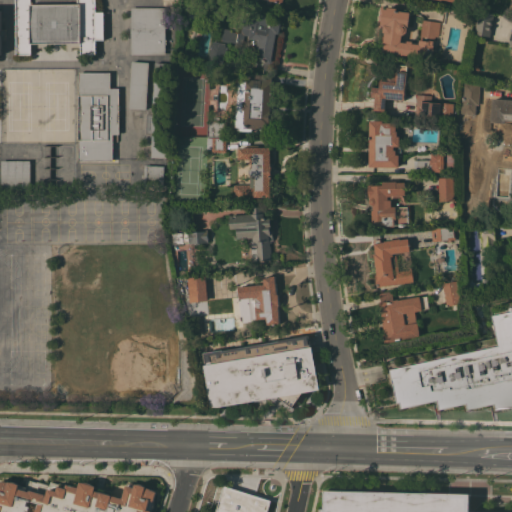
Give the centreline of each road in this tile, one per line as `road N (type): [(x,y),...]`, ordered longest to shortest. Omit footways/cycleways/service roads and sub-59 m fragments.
road 1 (tertiary): [(340,0),(321,182),(344,394),(319,450)]
road 2 (primary): [(442,453),(319,450)]
